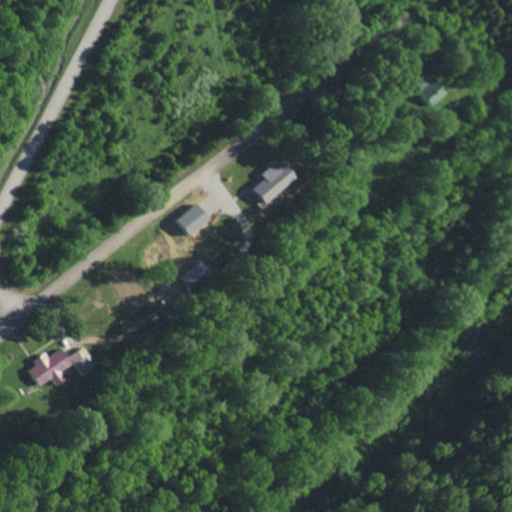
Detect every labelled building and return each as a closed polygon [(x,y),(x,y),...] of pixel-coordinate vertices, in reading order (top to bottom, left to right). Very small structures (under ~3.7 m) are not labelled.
[(441,92),(426,75),(411,89),(426,106),(441,92)] [(259,177),(247,189),(260,203),(290,176),(275,159),(257,175),(259,177)] [(179,276),(189,290),(211,274),(201,260),(179,276)] [(67,355),(79,374),(94,364),(82,345),(67,355)] [(26,370),(35,386),(49,378),(53,386),(63,380),(58,370),(69,364),(60,348),(45,357),(43,353),(30,360),(33,366),(26,370)]
